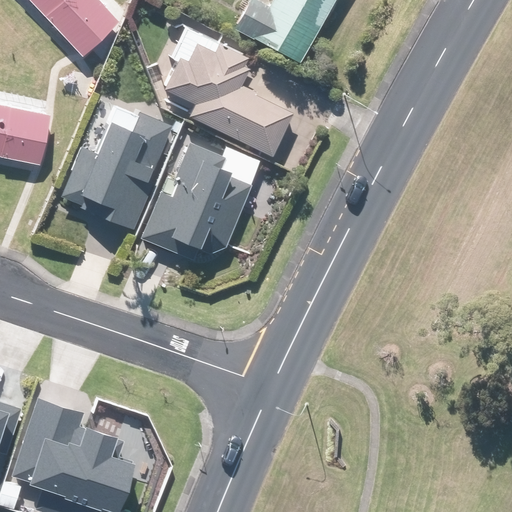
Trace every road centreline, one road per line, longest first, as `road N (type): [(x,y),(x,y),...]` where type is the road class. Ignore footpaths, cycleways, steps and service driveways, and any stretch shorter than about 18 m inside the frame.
road 1 (primary): [(270,384),(469,0)]
road 2 (residential): [(0,294),(270,384)]
road 3 (primary): [(216,511),(270,384)]
